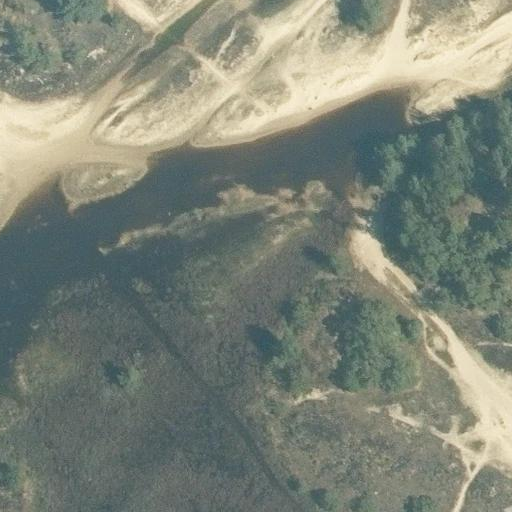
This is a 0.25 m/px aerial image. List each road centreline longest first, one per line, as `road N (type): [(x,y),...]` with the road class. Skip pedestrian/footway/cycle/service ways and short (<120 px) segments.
road 1 (track): [(511,97),(423,129),(365,117),(291,145),(90,158),(0,150)]
road 2 (track): [(511,32),(365,117)]
